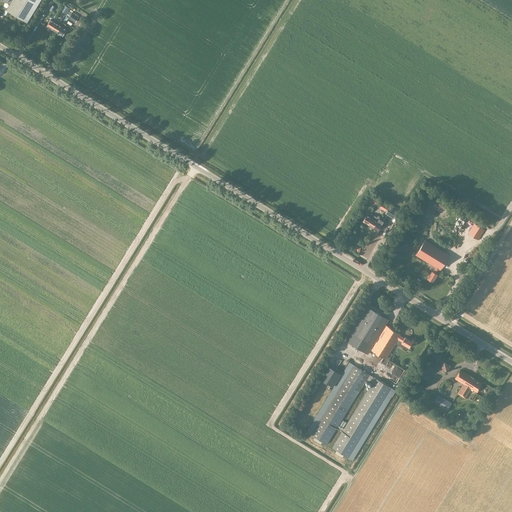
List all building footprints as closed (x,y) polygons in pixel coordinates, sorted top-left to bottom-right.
[(27,21),(40,0),(3,0),(10,4),(7,9),(27,21)] [(52,29),(58,20),(56,19),(53,21),(50,19),(46,26),(52,29)] [(63,23),(60,21),(58,20),(52,29),(57,32),(63,23)] [(66,29),(64,28),(66,24),(63,23),(57,32),(62,36),(66,29)] [(381,202),(379,207),(386,211),(388,207),(381,202)] [(385,213),(393,219),(398,211),(389,206),(385,213)] [(368,224),(373,215),(371,214),(369,216),(366,215),(362,221),(368,224)] [(373,227),(377,221),(379,218),(380,216),(378,215),(377,217),(373,215),(368,224),(373,227)] [(377,221),(373,227),(378,231),(382,225),(384,226),(386,223),(379,218),(377,221)] [(478,240),(484,229),(474,223),(467,234),(478,240)] [(440,270),(449,255),(425,240),(416,255),(435,267),(433,271),(432,270),(427,278),(432,282),(437,274),(436,273),(439,269),(440,270)] [(471,265),(480,251),(475,248),(466,262),(471,265)] [(367,306),(351,331),(372,345),(375,340),(376,341),(378,337),(377,337),(388,319),(367,306)] [(409,347),(412,342),(405,337),(404,338),(400,335),(400,334),(386,325),(378,337),(376,341),(371,349),(385,358),(397,339),(402,342),(401,342),(409,347)] [(330,363),(344,370),(348,363),(334,356),(336,353),(333,351),(329,357),(332,359),(330,363)] [(450,365),(444,361),(440,359),(436,366),(447,372),(450,365)] [(348,457),(391,388),(353,365),(311,434),(315,437),(313,440),(320,444),(322,441),(326,444),(367,379),(372,382),(332,447),(337,450),(335,453),(342,457),(344,454),(348,457)] [(476,391),(482,383),(460,369),(454,378),(463,383),(457,393),(465,398),(471,388),(476,391)] [(330,371),(321,389),(332,395),(341,377),(330,371)] [(437,394),(433,401),(447,409),(451,402),(437,394)]
